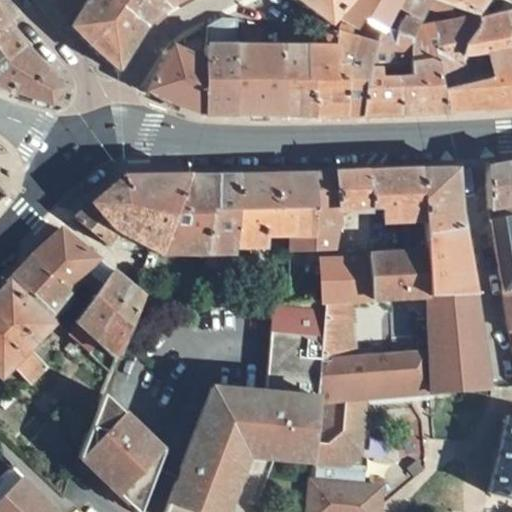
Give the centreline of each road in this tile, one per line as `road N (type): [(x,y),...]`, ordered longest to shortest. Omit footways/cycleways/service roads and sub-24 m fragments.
road 1 (primary): [(467,145),(196,153),(101,134)]
road 2 (residential): [(501,375),(467,145)]
road 3 (primary): [(101,134),(0,251)]
road 4 (secondary): [(35,0),(101,134)]
